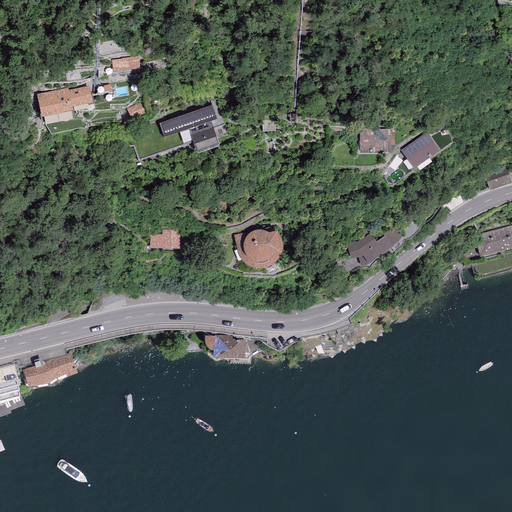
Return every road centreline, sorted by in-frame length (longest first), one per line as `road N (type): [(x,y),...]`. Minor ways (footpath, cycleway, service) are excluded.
road 1 (primary): [(0,349),(152,313),(291,323),(321,317),(454,218),(511,191)]
road 2 (unknown): [(311,0),(300,86),(359,95)]
